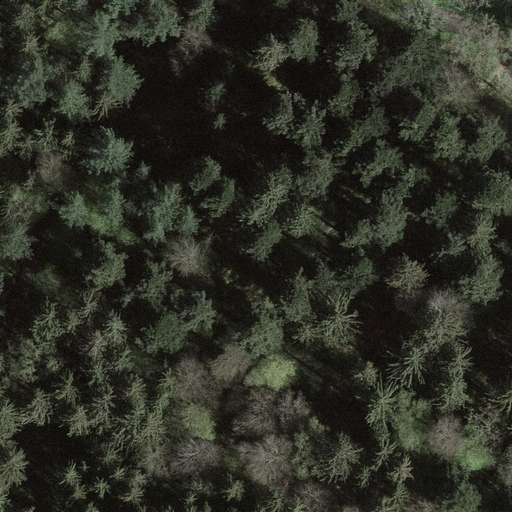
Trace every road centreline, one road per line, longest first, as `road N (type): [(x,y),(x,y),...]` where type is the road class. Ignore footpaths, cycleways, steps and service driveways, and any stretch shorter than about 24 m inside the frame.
road 1 (track): [(0,332),(64,191),(106,130),(228,29),(317,0)]
road 2 (track): [(338,0),(452,17),(511,43)]
